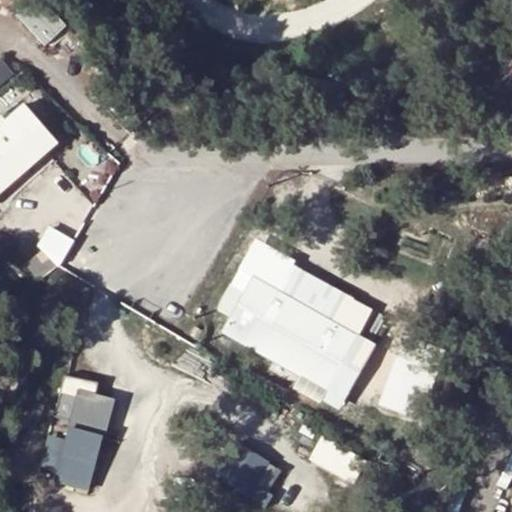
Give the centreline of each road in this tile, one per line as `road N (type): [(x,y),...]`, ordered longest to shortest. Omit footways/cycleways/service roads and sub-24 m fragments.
road 1 (residential): [(105,294),(154,214),(184,183),(219,164),(277,148),(511,146)]
road 2 (unknown): [(104,332),(133,396),(141,487),(153,511)]
